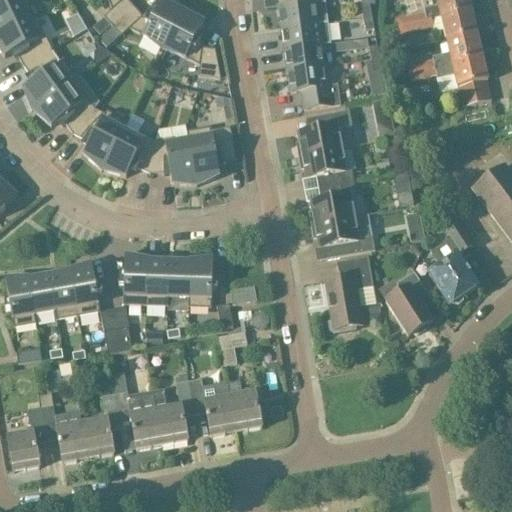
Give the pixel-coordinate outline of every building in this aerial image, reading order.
[(25,0),(0,0),(0,35),(30,21),(24,9),(29,6),(25,0)] [(104,20),(112,30),(134,10),(126,1),(126,0),(106,0),(112,13),(104,20)] [(280,9),(283,30),(318,26),(316,15),(321,14),(319,0),(263,0),(265,11),(280,9)] [(438,0),(442,16),(472,10),(469,0),(438,0)] [(142,19),(134,10),(112,30),(120,39),(129,31),(164,50),(184,13),(169,9),(161,3),(156,13),(151,11),(142,19)] [(371,19),(368,6),(359,8),(362,20),(371,19)] [(472,10),(442,16),(447,41),(478,34),(472,10)] [(195,23),(184,13),(164,50),(200,69),(198,80),(220,83),(215,52),(202,51),(204,39),(199,36),(204,26),(195,23)] [(416,26),(417,34),(432,30),(429,15),(411,19),(412,26),(416,26)] [(371,19),(362,20),(364,33),(373,31),(371,19)] [(412,26),(411,19),(396,22),(400,38),(417,34),(416,26),(412,26)] [(30,21),(0,35),(0,54),(4,60),(16,55),(18,59),(16,61),(16,62),(19,60),(24,69),(22,70),(51,53),(41,32),(36,34),(30,21)] [(329,24),(318,26),(283,30),(286,52),(321,47),(332,45),(329,24)] [(478,34),(447,41),(450,54),(435,57),(435,61),(442,60),(443,67),(470,60),(483,57),(478,34)] [(321,47),(286,52),(289,73),(323,68),(321,47)] [(368,50),(371,61),(380,60),(377,48),(368,50)] [(59,64),(51,53),(22,70),(22,71),(25,69),(30,78),(27,80),(27,81),(31,79),(33,83),(23,91),(32,114),(77,81),(63,61),(59,64)] [(442,60),(435,61),(424,64),(426,71),(429,70),(430,78),(439,76),(440,80),(455,76),(458,89),(460,88),(465,109),(492,102),(487,82),(489,82),(483,57),(470,60),(443,67),(442,60)] [(371,61),(374,74),(383,72),(380,60),(371,61)] [(413,83),(430,78),(429,70),(426,71),(424,64),(409,68),(413,83)] [(323,68),(289,73),(292,95),(300,94),(302,113),(341,108),(338,87),(326,88),(323,68)] [(70,87),(78,82),(77,81),(32,114),(51,130),(62,122),(65,126),(62,128),(63,129),(65,127),(74,135),(73,137),(95,112),(82,95),(78,98),(70,87)] [(104,117),(95,112),(73,137),(75,135),(84,143),(82,146),(83,146),(85,143),(89,146),(83,158),(102,174),(128,125),(106,114),(104,117)] [(299,159),(342,150),(338,130),(352,128),(349,113),(314,119),(316,131),(298,135),(300,145),(297,145),(299,159)] [(155,144),(138,135),(136,140),(124,134),(128,125),(102,174),(126,180),(132,168),(136,171),(135,174),(136,174),(137,171),(150,173),(150,176),(155,144)] [(395,138),(392,127),(377,130),(379,141),(395,138)] [(211,134),(211,130),(187,134),(196,189),(219,179),(217,166),(222,165),(223,168),(224,168),(222,164),(235,162),(235,164),(236,164),(230,131),(211,134)] [(174,141),(155,144),(150,176),(151,173),(164,175),(164,179),(165,178),(165,175),(169,174),(172,187),(196,189),(187,134),(186,134),(188,144),(175,146),(174,141)] [(325,178),(327,189),(354,184),(352,172),(346,173),(342,150),(299,159),(301,172),(304,171),(306,181),(325,178)] [(473,191),(511,244),(511,243),(511,176),(505,167),(473,191)] [(0,184),(0,218),(5,214),(2,210),(16,199),(0,184)] [(309,215),(312,228),(355,220),(351,197),(357,196),(354,184),(327,189),(329,201),(311,204),(313,214),(309,215)] [(417,215),(402,218),(408,245),(423,242),(417,215)] [(369,218),(355,220),(312,228),(314,241),(317,240),(319,251),(338,247),(340,259),(375,253),(369,218)] [(439,268),(428,276),(450,307),(452,306),(458,307),(463,304),(463,298),(478,288),(457,257),(460,255),(471,247),(452,220),(441,228),(449,239),(428,253),(439,268)] [(123,308),(146,309),(147,263),(125,258),(124,276),(120,276),(118,289),(124,289),(123,308)] [(356,332),(355,329),(363,328),(357,292),(373,289),(368,259),(337,265),(340,281),(325,283),(332,324),(329,325),(330,333),(334,336),(356,332)] [(212,261),(190,264),(189,301),(189,310),(211,311),(211,292),(217,292),(216,279),(212,279),(212,261)] [(148,263),(147,263),(146,309),(167,310),(167,300),(168,265),(147,264),(148,263)] [(189,266),(168,265),(167,300),(189,301),(190,264),(189,264),(189,266)] [(91,266),(70,274),(78,320),(100,315),(97,297),(102,296),(99,283),(94,284),(91,266)] [(49,279),(55,314),(57,323),(78,320),(70,274),(69,274),(69,275),(49,279)] [(419,303),(429,297),(414,275),(396,286),(402,294),(386,304),(408,340),(432,324),(419,303)] [(27,281),(34,317),(35,327),(36,327),(35,317),(55,314),(49,279),(28,283),(28,281),(27,281)] [(35,327),(34,317),(27,281),(4,281),(8,299),(3,300),(5,313),(10,312),(13,331),(35,327)] [(256,305),(254,292),(230,296),(233,309),(256,305)] [(221,333),(233,331),(229,307),(217,309),(221,333)] [(128,330),(116,332),(120,356),(132,354),(128,330)] [(120,356),(116,332),(104,335),(108,358),(120,356)] [(168,342),(180,340),(178,332),(167,334),(168,342)] [(162,335),(146,335),(146,349),(162,349),(162,335)] [(219,340),(224,370),(237,368),(234,351),(247,349),(244,336),(219,340)] [(85,358),(84,350),(72,352),(73,360),(85,358)] [(42,364),(40,352),(16,356),(18,368),(42,364)] [(63,360),(61,352),(50,354),(51,362),(63,360)] [(199,382),(188,384),(193,409),(204,407),(210,440),(236,435),(229,399),(228,389),(215,391),(217,402),(203,404),(199,382)] [(167,393),(152,396),(162,448),(187,444),(181,411),(193,409),(188,384),(177,386),(181,408),(170,410),(167,393)] [(162,448),(152,396),(143,397),(146,414),(130,417),(126,395),(114,397),(119,423),(130,421),(136,453),(162,448)] [(229,399),(236,435),(261,431),(254,395),(229,399)] [(107,422),(81,426),(87,462),(114,457),(108,425),(119,423),(114,397),(103,399),(107,422)] [(51,408),(40,410),(44,436),(56,434),(61,467),(87,462),(81,426),(55,431),(51,408)] [(44,436),(40,410),(28,413),(32,436),(6,441),(13,476),(39,471),(33,438),(44,436)]
